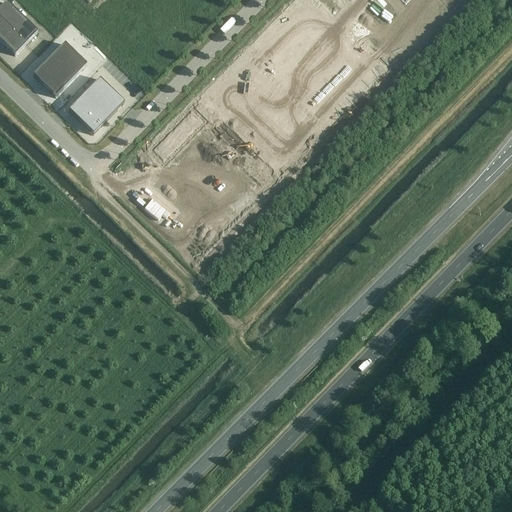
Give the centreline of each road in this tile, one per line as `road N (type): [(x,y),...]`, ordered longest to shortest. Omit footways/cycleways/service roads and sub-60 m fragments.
road 1 (trunk): [(511,155),(155,511)]
road 2 (trunk): [(217,511),(511,211)]
road 3 (unclassified): [(0,75),(99,166),(259,0)]
road 4 (track): [(357,511),(511,353)]
